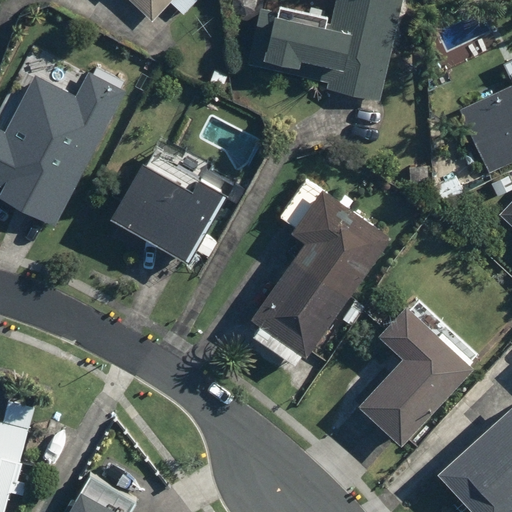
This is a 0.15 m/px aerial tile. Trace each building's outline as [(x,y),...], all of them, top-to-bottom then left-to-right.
[(136,0),(156,18),(174,0),(175,0),(187,11),(198,0),(136,0)] [(227,0),(228,2),(229,4),(230,6),(232,8),(234,10),(236,12),(238,13),(241,13),(244,13),(246,13),(249,13),(251,11),(253,10),(255,8),(257,6),(258,4),(259,1),(258,0),(227,0)] [(251,66),(384,97),(406,0),(340,0),(337,12),(286,0),(284,7),(266,3),(251,66)] [(511,82),(463,105),(492,169),(511,159),(511,56),(507,59),(511,70),(511,82)] [(14,202),(59,225),(131,88),(93,68),(73,106),(31,84),(9,126),(0,121),(0,179),(3,181),(20,147),(38,157),(14,202)] [(446,194),(481,186),(472,152),(437,161),(446,194)] [(149,155),(117,212),(198,256),(235,189),(208,174),(202,184),(149,155)] [(313,351),(399,230),(331,182),(300,225),(314,235),(259,312),(313,351)] [(511,200),(503,210),(511,218),(511,200)] [(366,399),(408,439),(480,362),(413,299),(386,329),(410,351),(366,399)] [(0,511),(8,511),(37,403),(13,396),(7,418),(0,415),(0,511)] [(511,511),(511,404),(444,466),(486,511),(511,511)] [(92,467),(65,511),(134,511),(143,496),(92,467)]
